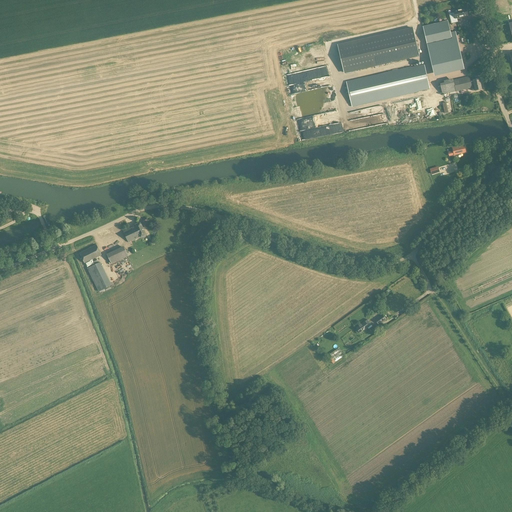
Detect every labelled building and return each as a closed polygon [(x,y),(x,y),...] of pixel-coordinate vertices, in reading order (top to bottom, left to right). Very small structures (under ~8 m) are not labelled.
[(451,23),(458,22),(457,18),(468,16),(466,8),(462,9),(462,8),(458,9),(458,10),(454,11),(455,16),(450,17),(451,23)] [(450,33),(448,21),(423,26),(433,72),(463,65),(455,31),(450,33)] [(419,55),(413,28),(338,45),(344,73),(419,55)] [(316,61),(317,70),(326,68),(325,59),(316,61)] [(424,64),(347,82),(352,107),(430,89),(424,64)] [(469,77),(444,83),(440,84),(442,94),(472,87),(472,91),(475,90),(482,89),(479,78),(473,80),(470,81),(469,77)] [(297,95),(308,92),(307,90),(291,94),(292,100),(289,100),(290,103),(299,101),(297,95)] [(382,106),(347,112),(350,130),(385,124),(382,106)] [(455,157),(454,155),(466,152),(464,145),(453,148),(454,151),(448,152),(450,159),(455,157)] [(432,174),(440,172),(438,166),(430,169),(432,174)] [(140,239),(141,239),(142,241),(148,238),(146,235),(140,222),(133,226),(133,227),(123,232),(128,242),(139,237),(140,239)] [(85,263),(102,255),(96,244),(80,253),(85,263)] [(128,257),(124,246),(107,254),(112,264),(128,257)] [(100,262),(87,268),(98,291),(111,285),(100,262)] [(379,324),(385,320),(386,319),(382,314),(375,320),(379,324)] [(356,328),(360,333),(369,327),(372,325),(368,320),(365,322),(365,321),(361,324),(359,325),(359,326),(356,328)]
